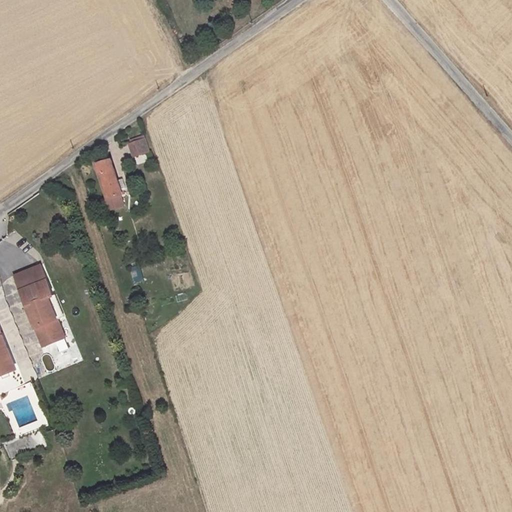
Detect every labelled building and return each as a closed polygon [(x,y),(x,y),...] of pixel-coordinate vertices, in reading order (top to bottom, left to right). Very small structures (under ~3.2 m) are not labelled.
[(138,157),(153,151),(149,138),(134,144),(138,157)] [(98,163),(110,199),(125,195),(128,186),(125,176),(119,177),(113,158),(98,163)] [(20,289),(41,279),(36,266),(14,276),(20,289)] [(143,280),(138,266),(129,269),(134,283),(143,280)] [(66,335),(48,295),(52,293),(45,278),(41,279),(20,289),(44,344),(66,335)] [(0,375),(17,368),(0,329),(0,375)] [(33,449),(27,434),(3,444),(9,459),(33,449)]
